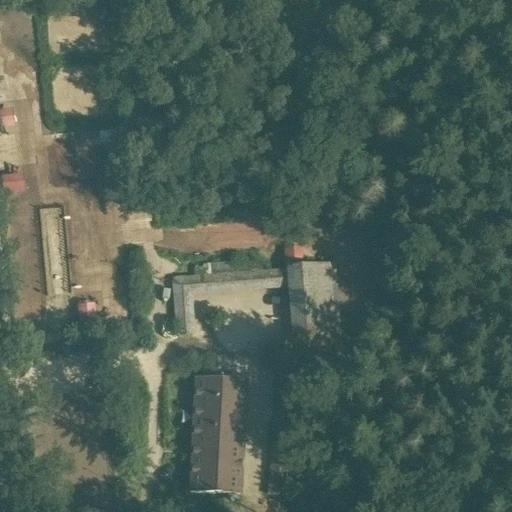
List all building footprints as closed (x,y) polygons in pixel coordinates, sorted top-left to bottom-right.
[(0,112),(0,128),(13,128),(11,111),(0,112)] [(1,179),(2,195),(23,193),(22,177),(1,179)] [(7,246),(8,263),(29,261),(28,244),(7,246)] [(286,284),(293,363),(340,360),(334,266),(303,268),(301,249),(283,251),(285,271),(297,270),(298,283),(286,284)] [(194,278),(263,273),(262,264),(234,266),(234,263),(193,266),(194,278)] [(298,283),(297,270),(285,271),(263,273),(194,278),(172,280),(177,335),(190,334),(187,292),(286,284),(298,283)] [(77,302),(78,322),(95,320),(94,301),(77,302)] [(290,366),(268,365),(262,500),(284,501),(290,366)] [(195,375),(188,490),(239,493),(245,378),(195,375)]
